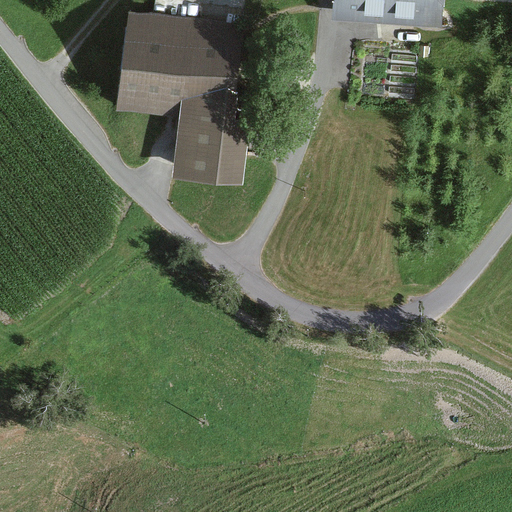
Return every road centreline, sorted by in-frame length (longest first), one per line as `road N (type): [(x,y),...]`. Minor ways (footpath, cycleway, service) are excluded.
road 1 (unclassified): [(0,33),(159,213),(292,310),(346,323),(421,312),(463,279),(511,217)]
road 2 (track): [(159,213),(129,252),(0,351)]
